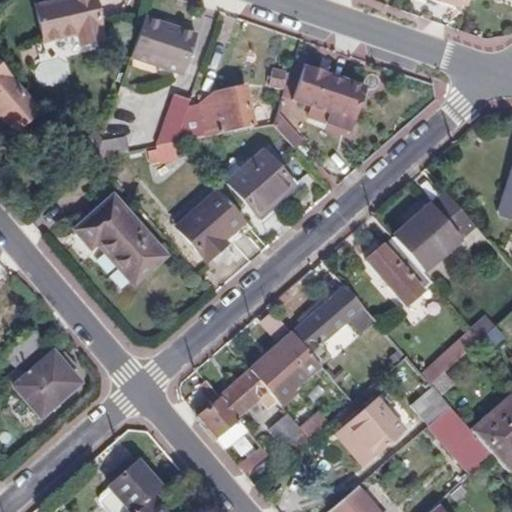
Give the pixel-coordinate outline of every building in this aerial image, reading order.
[(100,44),(90,0),(86,0),(34,11),(41,44),(76,37),(79,48),(100,44)] [(137,19),(123,59),(174,76),(188,36),(137,19)] [(365,92),(303,71),(291,105),(331,118),(326,135),(348,141),(365,92)] [(282,76),(270,73),(266,87),(276,91),(282,76)] [(0,118),(10,129),(32,110),(0,74),(0,118)] [(186,102),(173,143),(198,138),(198,134),(249,124),(242,85),(217,89),(219,96),(213,97),(186,102)] [(169,96),(151,147),(173,143),(186,102),(169,96)] [(274,110),(269,124),(291,149),(301,141),(274,110)] [(92,158),(125,152),(121,135),(96,140),(91,157),(92,158)] [(291,186),(261,151),(225,183),(256,218),(291,186)] [(311,172),(328,191),(336,185),(319,165),(311,172)] [(511,166),(499,203),(497,210),(498,217),(507,219),(511,216),(511,166)] [(219,240),(240,221),(215,192),(173,227),(205,263),(224,247),(219,240)] [(391,241),(421,275),(474,229),(443,194),(391,240),(391,241)] [(127,281),(157,254),(107,195),(69,228),(85,245),(91,241),(127,281)] [(391,241),(381,250),(364,265),(402,309),(419,294),(416,290),(427,281),(421,275),(391,241)] [(360,335),(373,324),(343,290),(288,336),(307,357),(348,322),(360,335)] [(284,331),(268,313),(259,321),(275,339),(284,331)] [(470,329),(480,341),(493,330),(495,328),(484,315),(469,328),(470,329)] [(511,334),(511,324),(506,318),(495,328),(493,330),(504,342),(511,334)] [(443,373),(480,341),(470,329),(418,374),(428,386),(443,373)] [(480,341),(491,353),(495,349),(508,363),(511,359),(511,334),(504,342),(493,330),(480,341)] [(15,367),(42,342),(32,331),(3,355),(15,367)] [(246,371),(264,392),(273,403),(278,408),(289,398),(276,383),(307,357),(288,336),(246,371)] [(79,385),(50,353),(23,376),(18,372),(5,382),(39,420),(79,385)] [(193,416),(213,439),(235,420),(233,418),(256,399),(265,410),(273,403),(264,392),(246,371),(215,397),(193,416)] [(443,373),(428,386),(429,387),(438,397),(453,384),(443,373)] [(410,404),(428,425),(448,408),(438,397),(429,387),(410,404)] [(187,410),(193,416),(215,397),(211,392),(187,410)] [(403,432),(374,400),(347,423),(375,456),(403,432)] [(491,458),(503,471),(511,463),(511,406),(507,401),(470,434),(491,458)] [(491,458),(470,434),(448,408),(428,425),(472,475),(491,458)] [(298,424),(303,435),(322,425),(317,414),(298,424)] [(265,430),(288,457),(306,441),(284,415),(265,430)] [(236,466),(243,474),(266,454),(259,446),(236,466)] [(133,511),(151,497),(161,488),(137,461),(108,485),(132,511),(133,511)] [(457,488),(446,497),(453,504),(463,495),(457,488)] [(370,511),(351,490),(324,511),(370,511)] [(163,511),(151,497),(133,511),(163,511)]
